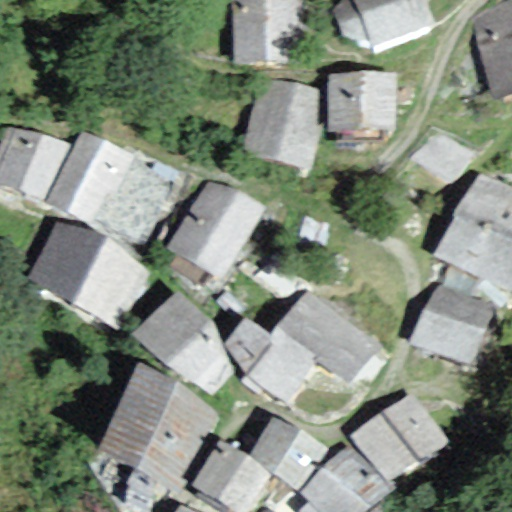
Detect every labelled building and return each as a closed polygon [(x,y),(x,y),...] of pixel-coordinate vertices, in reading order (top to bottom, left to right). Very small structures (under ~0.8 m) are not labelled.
[(301,0),(238,0),(238,59),(301,59),(301,0)] [(426,0),(344,0),(328,5),(344,56),(422,31),(426,0)] [(511,5),(478,15),(501,101),(511,97),(511,5)] [(394,80),(330,79),(330,141),(394,142),(394,80)] [(321,104),(258,94),(249,156),(312,165),(321,104)] [(66,150),(6,127),(0,143),(0,191),(44,208),(66,150)] [(131,155),(82,134),(43,214),(93,235),(131,155)] [(469,156),(437,136),(416,164),(448,185),(469,156)] [(261,215),(212,186),(172,252),(221,282),(261,215)] [(511,211),(480,193),(443,261),(511,298),(511,211)] [(149,270),(65,226),(33,287),(116,331),(149,270)] [(450,291),(421,348),(477,376),(506,319),(450,291)] [(269,345),(244,326),(225,349),(249,384),(286,406),(321,359),(354,382),(380,349),(307,293),(269,345)] [(179,303),(134,358),(208,396),(231,366),(179,303)] [(146,379),(104,467),(168,497),(209,410),(146,379)] [(406,401),(354,439),(391,489),(443,451),(406,401)] [(274,423),(250,464),(298,492),(322,450),(274,423)] [(216,448),(187,504),(199,511),(253,511),(269,481),(216,448)] [(375,511),(390,497),(343,453),(297,502),(307,511),(375,511)]
